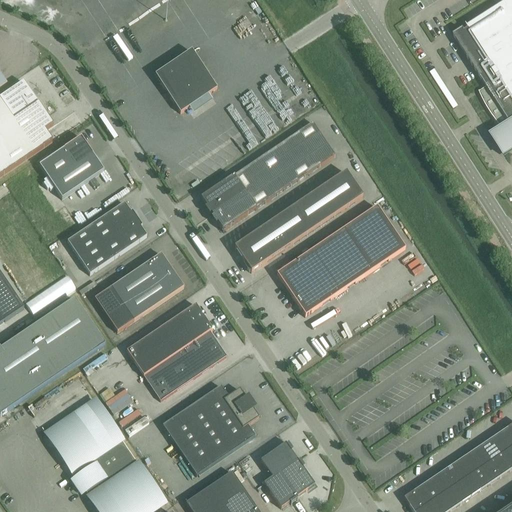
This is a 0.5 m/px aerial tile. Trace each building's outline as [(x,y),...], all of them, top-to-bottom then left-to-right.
[(466,27),(468,31),(464,33),(463,31),(453,37),(486,88),(479,93),(483,103),(489,112),(495,122),(502,130),(484,141),(498,162),(511,153),(511,0),(510,0),(467,28),(466,27)] [(47,1),(33,11),(37,17),(42,14),(45,18),(55,11),(47,1)] [(164,34),(167,40),(176,35),(173,29),(164,34)] [(180,115),(217,90),(191,52),(155,77),(180,115)] [(41,69),(53,62),(49,56),(37,63),(41,69)] [(103,84),(107,92),(114,89),(111,81),(103,84)] [(0,99),(0,178),(52,143),(45,132),(53,127),(23,83),(0,99)] [(285,121),(263,84),(257,88),(279,125),(285,121)] [(303,147),(320,135),(312,124),(296,136),(303,147)] [(256,126),(241,138),(249,148),(265,136),(256,126)] [(327,146),(320,135),(303,147),(307,152),(310,158),(327,146)] [(303,147),(296,136),(289,140),(300,157),(307,152),(303,147)] [(81,139),(39,167),(62,201),(104,173),(81,139)] [(233,147),(243,153),(247,146),(237,140),(233,147)] [(289,140),(282,145),(293,161),(300,157),(289,140)] [(282,145),(275,150),(286,166),(293,161),(282,145)] [(335,157),(327,146),(310,158),(318,169),(335,157)] [(286,166),(275,150),(268,154),(279,171),(286,166)] [(310,158),(307,152),(300,157),(311,173),(318,169),(310,158)] [(279,171),(268,154),(261,159),(272,175),(279,171)] [(300,157),(293,161),(286,166),(297,183),(311,173),(300,157)] [(261,159),(254,164),(265,180),(272,175),(261,159)] [(265,180),(254,164),(247,168),(259,185),(265,180)] [(297,183),(286,166),(279,171),(290,187),(297,183)] [(247,168),(241,173),(252,189),(259,185),(247,168)] [(290,187),(279,171),(272,175),(283,192),(290,187)] [(252,189),(241,173),(234,177),(245,194),(252,189)] [(346,174),(324,189),(330,197),(351,182),(346,174)] [(272,175),(265,180),(277,197),(283,192),(272,175)] [(245,194),(234,177),(200,200),(212,216),(245,194)] [(265,180),(259,185),(270,201),(277,197),(265,180)] [(357,191),(351,182),(330,197),(332,201),(335,205),(357,191)] [(259,185),(252,189),(245,194),(256,211),(270,201),(259,185)] [(324,189),(317,193),(325,206),(332,201),(330,197),(324,189)] [(357,191),(335,205),(341,214),(362,199),(357,191)] [(317,193),(310,198),(319,211),(325,206),(317,193)] [(256,211),(245,194),(212,216),(223,233),(256,211)] [(319,211),(310,198),(303,203),(312,215),(319,211)] [(332,201),(325,206),(319,211),(327,223),(341,214),(335,205),(332,201)] [(312,215),(303,203),(296,207),(305,220),(312,215)] [(140,229),(142,228),(132,213),(130,214),(124,205),(67,244),(89,277),(147,238),(140,229)] [(305,220),(296,207),(283,217),(291,229),(298,224),(305,220)] [(305,319),(405,251),(377,209),(276,276),(305,319)] [(319,211),(312,215),(320,228),(327,223),(319,211)] [(312,215),(305,220),(313,232),(320,228),(312,215)] [(291,229),(283,217),(276,221),(284,234),(291,229)] [(313,232),(305,220),(298,224),(306,237),(313,232)] [(284,234),(276,221),(234,250),(244,265),(243,266),(249,275),(250,274),(251,274),(293,246),(284,234)] [(298,224),(291,229),(299,242),(306,237),(298,224)] [(291,229),(284,234),(293,246),(299,242),(291,229)] [(183,289),(161,256),(94,301),(117,334),(183,289)] [(0,326),(24,310),(0,275),(0,326)] [(79,293),(81,296),(96,286),(94,283),(79,293)] [(74,301),(0,350),(0,353),(2,356),(0,357),(0,417),(0,418),(105,347),(74,301)] [(376,302),(370,308),(378,318),(385,313),(376,302)] [(143,378),(210,333),(212,332),(195,307),(126,353),(143,378)] [(210,333),(143,378),(160,403),(226,358),(210,333)] [(91,378),(93,384),(103,381),(100,374),(91,378)] [(228,399),(220,388),(162,428),(196,478),(255,438),(247,428),(259,420),(252,411),(254,409),(248,399),(246,401),(239,391),(228,399)] [(77,480),(72,483),(81,496),(86,493),(89,498),(88,499),(96,511),(154,511),(165,505),(138,465),(137,465),(122,442),(95,402),(45,436),(72,476),(73,475),(77,480)] [(440,497),(450,511),(511,470),(511,426),(420,489),(430,504),(440,497)] [(292,505),(291,504),(296,501),(297,502),(298,501),(296,499),(314,487),(302,470),(304,469),(303,468),(299,463),(300,463),(299,462),(297,463),(291,453),(293,452),(292,451),(291,452),(287,447),(288,446),(287,445),(286,446),(285,445),(260,463),(272,479),(263,485),(281,510),(289,504),(290,506),(292,505)] [(211,488),(227,511),(256,511),(231,474),(211,488)] [(227,511),(211,488),(185,505),(190,511),(227,511)] [(418,511),(430,504),(420,489),(403,500),(411,511),(418,511)] [(450,511),(440,497),(430,504),(418,511),(450,511)] [(304,501),(294,509),(296,511),(301,511),(308,506),(304,501)]
